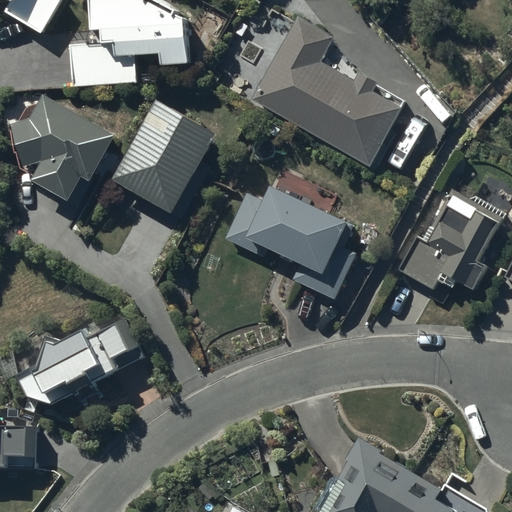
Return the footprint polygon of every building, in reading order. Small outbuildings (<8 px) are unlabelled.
[(0,0),(12,8),(7,16),(43,38),(66,1),(63,0),(0,0)] [(74,89),(137,86),(137,61),(163,60),(163,70),(192,70),(192,52),(189,51),(189,21),(182,16),(182,13),(158,0),(92,0),(94,45),(72,46),(74,89)] [(299,20),(253,103),(376,173),(398,133),(392,130),(402,114),(376,99),(381,91),(361,80),(357,86),(322,66),(336,41),(299,20)] [(119,143),(48,100),(34,125),(16,131),(28,176),(37,182),(35,186),(72,208),(73,206),(80,210),(119,143)] [(158,105),(114,183),(176,219),(177,216),(184,220),(212,170),(204,165),(219,139),(158,105)] [(357,229),(274,191),(267,205),(248,196),(228,241),(264,258),(267,252),(301,268),(294,282),(337,302),(358,257),(346,251),(357,229)] [(437,230),(428,246),(418,240),(416,242),(411,239),(398,261),(405,266),(401,273),(433,292),(430,298),(442,305),(450,290),(453,292),(457,284),(475,294),(488,272),(480,268),(510,217),(479,198),(474,206),(451,192),(431,227),(437,230)] [(127,321),(92,339),(88,332),(65,344),(47,338),(38,368),(17,379),(29,403),(26,411),(36,415),(39,406),(54,410),(78,397),(82,405),(101,395),(97,388),(122,374),(121,372),(147,359),(127,321)] [(41,425),(0,425),(0,418),(0,474),(12,475),(12,472),(41,472),(41,425)] [(449,511),(436,504),(443,493),(383,458),(384,455),(361,442),(348,464),(351,465),(324,511),(449,511)]
